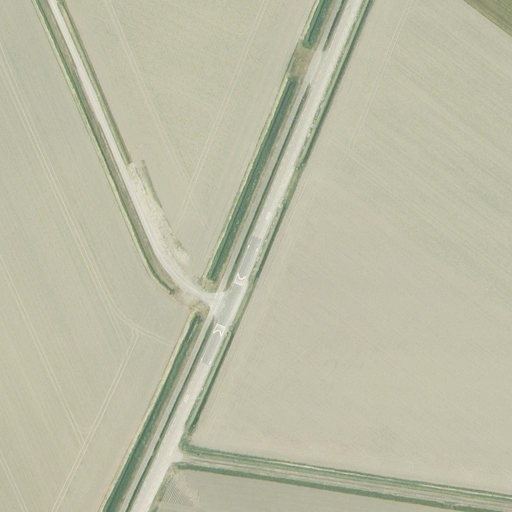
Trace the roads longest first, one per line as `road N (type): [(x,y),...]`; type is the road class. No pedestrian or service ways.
road 1 (unclassified): [(227,307),(180,283),(161,261),(49,0)]
road 2 (unclassified): [(511,509),(162,455)]
road 3 (tertiary): [(227,307),(353,0)]
road 4 (tertiary): [(162,455),(227,307)]
